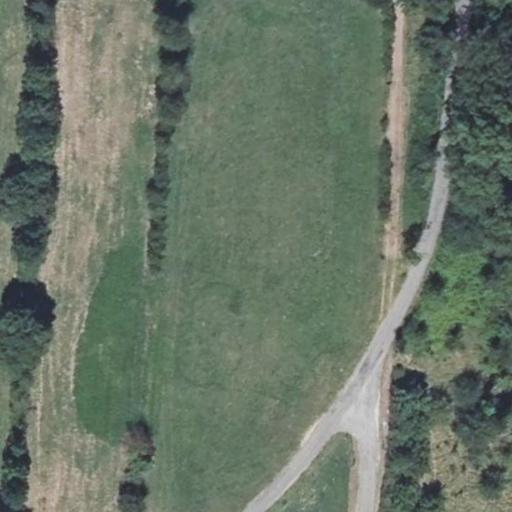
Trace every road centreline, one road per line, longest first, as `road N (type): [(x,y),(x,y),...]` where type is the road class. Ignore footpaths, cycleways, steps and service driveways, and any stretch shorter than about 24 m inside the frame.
road 1 (unclassified): [(371,388),(415,259),(459,0)]
road 2 (unclassified): [(371,388),(326,425),(252,511)]
road 3 (unclassified): [(363,511),(371,388)]
